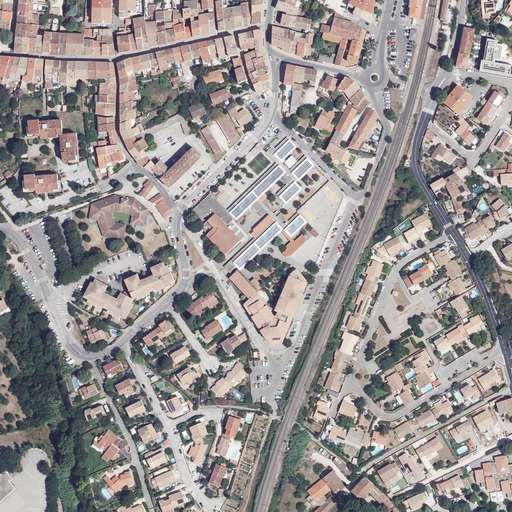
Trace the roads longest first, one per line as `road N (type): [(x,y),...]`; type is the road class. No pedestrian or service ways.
road 1 (tertiary): [(356,198),(287,350),(259,340),(215,271)]
road 2 (tertiary): [(0,227),(26,250),(71,348),(88,358),(123,341)]
road 3 (residential): [(360,470),(511,385)]
road 4 (residential): [(178,214),(274,117)]
road 5 (unclassified): [(423,121),(416,164),(453,230)]
road 6 (tertiary): [(376,88),(387,128),(356,198)]
